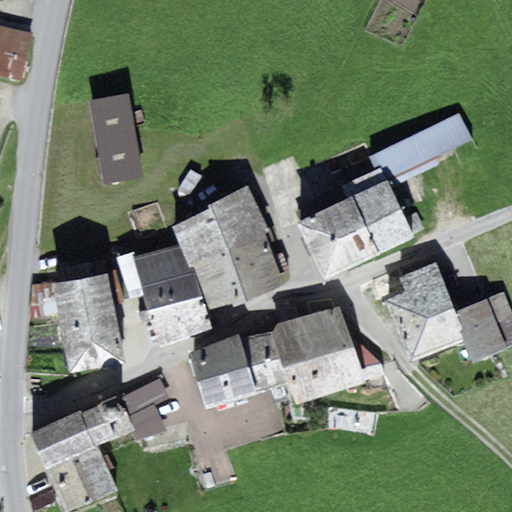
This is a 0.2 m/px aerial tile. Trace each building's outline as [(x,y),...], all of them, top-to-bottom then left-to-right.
[(29,56),(0,49),(0,74),(24,80),(25,74),(29,56)] [(145,177),(130,94),(89,101),(104,185),(145,177)] [(389,179),(472,140),(460,114),(369,157),(376,170),(382,167),(389,179)] [(348,199),(389,179),(382,167),(376,170),(342,187),(348,199)] [(348,199),(297,224),(326,282),(416,237),(389,179),(348,199)] [(210,210),(174,226),(181,244),(189,266),(194,265),(206,311),(232,302),(233,306),(284,285),(266,233),(270,230),(249,186),(208,205),(210,210)] [(189,266),(181,244),(133,256),(158,345),(212,327),(206,311),(194,265),(189,266)] [(457,311),(436,262),(401,276),(407,291),(386,300),(412,362),(465,340),(468,339),(457,311)] [(54,284),(61,325),(117,316),(110,274),(54,284)] [(511,310),(504,291),(457,311),(468,339),(465,340),(474,363),(478,362),(511,347),(511,310)] [(340,304),(271,326),(273,332),(289,384),(295,406),(365,385),(340,304)] [(126,364),(117,316),(61,325),(70,374),(126,364)] [(258,394),(239,332),(226,337),(190,353),(208,409),(258,394)] [(289,384),(273,332),(242,341),(258,394),(289,384)] [(165,427),(156,406),(171,397),(159,376),(118,397),(133,430),(137,439),(165,427)] [(81,410),(31,431),(46,468),(99,446),(133,430),(118,397),(82,412),(81,410)] [(68,511),(118,491),(99,446),(46,468),(65,511),(68,511)]
